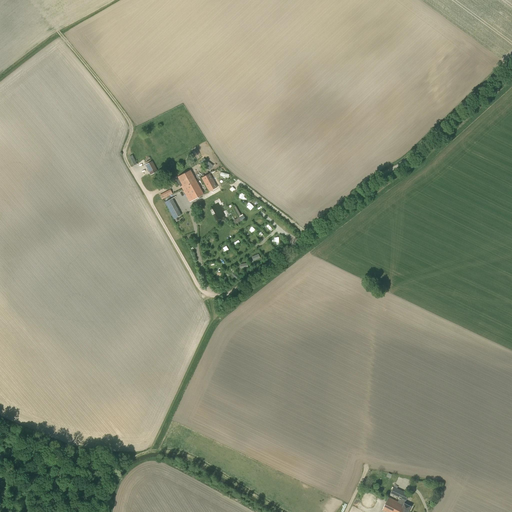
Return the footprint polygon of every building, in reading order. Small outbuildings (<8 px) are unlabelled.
[(205,166),(210,170),(213,165),(204,157),(202,160),(207,164),(205,166)] [(151,162),(146,165),(145,165),(150,174),(150,175),(157,171),(152,161),(151,162)] [(181,186),(182,189),(193,183),(196,181),(190,170),(177,177),(182,185),(181,186)] [(201,178),(209,192),(217,187),(210,173),(201,178)] [(193,183),(182,189),(189,202),(204,195),(196,181),(193,183)] [(170,188),(159,195),(162,199),(173,193),(170,188)] [(174,219),(181,215),(179,212),(172,199),(165,202),(174,219)] [(389,497),(389,498),(404,505),(401,511),(402,511),(403,511),(404,509),(406,509),(405,510),(409,511),(411,506),(405,503),(409,495),(397,489),(398,487),(395,485),(391,494),(400,498),(398,502),(389,497)] [(404,505),(389,498),(383,510),(386,511),(408,511),(409,511),(405,510),(406,509),(404,509),(403,511),(402,511),(401,511),(404,505)]
